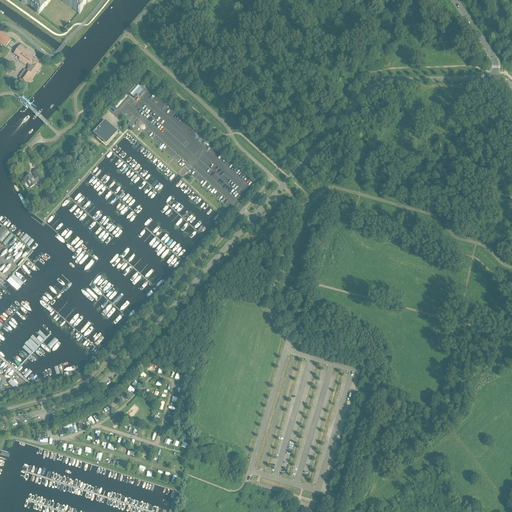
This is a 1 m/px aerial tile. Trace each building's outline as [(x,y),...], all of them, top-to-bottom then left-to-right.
[(23,0),(22,2),(28,6),(28,7),(28,6),(29,6),(33,9),(39,14),(63,33),(78,13),(83,7),(86,3),(87,4),(90,0),(23,0)] [(0,44),(5,48),(11,41),(0,32),(0,44)] [(20,79),(18,83),(26,88),(43,64),(34,57),(35,55),(27,48),(27,49),(21,44),(13,54),(19,59),(18,61),(25,66),(26,64),(28,65),(27,65),(28,67),(28,68),(28,69),(26,71),(24,70),(18,78),(20,79)] [(112,128),(104,121),(93,134),(106,146),(117,133),(112,128)] [(42,185),(46,182),(37,170),(34,173),(36,176),(32,178),(30,175),(29,176),(28,174),(23,177),(25,179),(24,180),(30,189),(36,184),(36,183),(39,181),(42,185)] [(47,434),(36,435),(37,441),(43,441),(43,440),(45,440),(45,443),(48,443),(47,434)]
